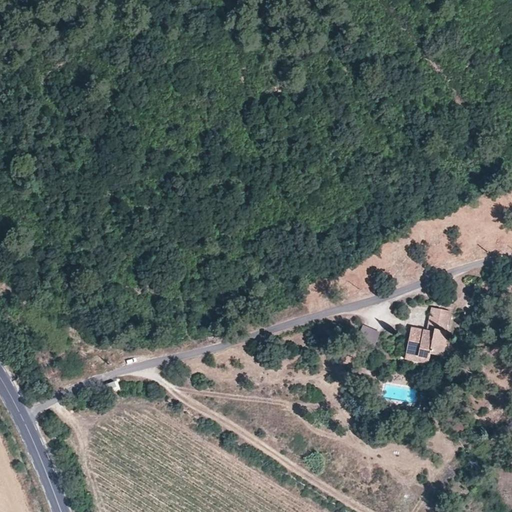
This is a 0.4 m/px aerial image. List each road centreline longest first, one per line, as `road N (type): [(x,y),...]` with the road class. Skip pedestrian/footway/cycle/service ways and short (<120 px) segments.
road 1 (unknown): [(123,373),(167,414),(511,437)]
road 2 (tertiary): [(0,377),(60,511)]
